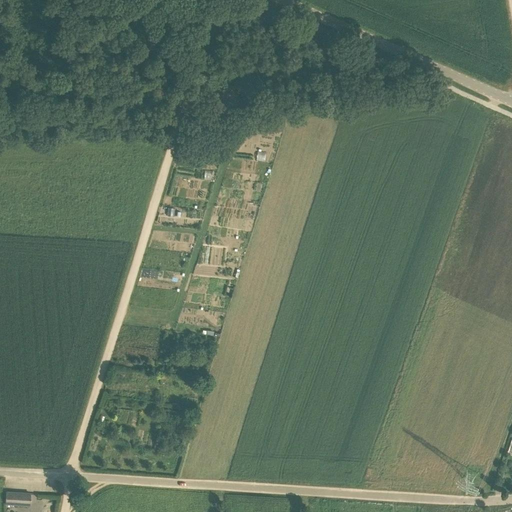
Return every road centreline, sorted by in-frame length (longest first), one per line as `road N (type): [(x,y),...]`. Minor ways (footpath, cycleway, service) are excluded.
road 1 (track): [(71,477),(218,0)]
road 2 (unclassified): [(485,501),(0,472)]
road 3 (tertiary): [(511,101),(295,0)]
